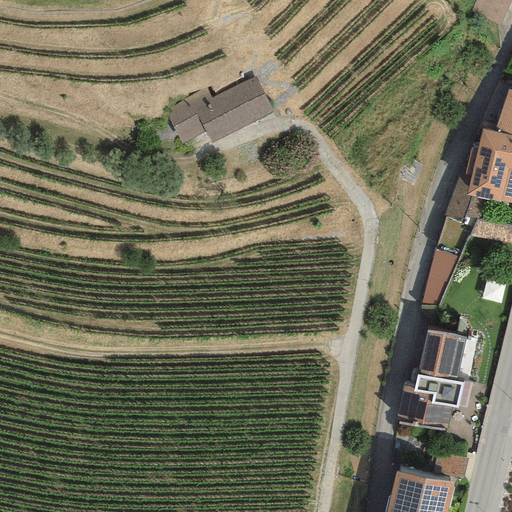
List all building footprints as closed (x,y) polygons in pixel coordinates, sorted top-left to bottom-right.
[(208,88),(171,107),(190,142),(214,130),(217,136),(279,104),(263,74),(214,99),(208,88)] [(511,86),(503,125),(491,125),(476,189),(511,197),(511,86)] [(477,170),(461,165),(433,248),(461,257),(480,201),(468,197),(477,170)] [(511,223),(483,218),(474,236),(511,243),(511,223)] [(458,259),(436,252),(420,304),(442,310),(458,259)] [(473,333),(422,323),(403,417),(455,428),(473,333)] [(458,511),(466,476),(405,463),(394,511),(458,511)]
